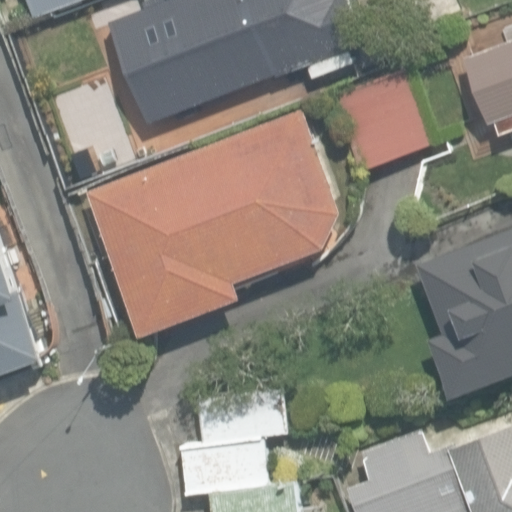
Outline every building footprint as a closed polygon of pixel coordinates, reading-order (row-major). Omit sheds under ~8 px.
[(31,0),(37,15),(78,0),(31,0)] [(176,0),(212,94),(273,70),(276,77),(312,63),(318,79),(364,61),(358,47),(371,42),(366,28),(387,20),(379,0),(176,0)] [(511,128),(511,35),(471,50),(494,118),(500,116),(505,131),(511,128)] [(43,89),(72,175),(156,147),(127,61),(43,89)] [(339,93),(368,170),(438,144),(437,139),(410,67),(339,93)] [(95,188),(150,332),(251,294),(244,276),(332,242),(348,208),(309,106),(95,188)] [(0,381),(50,362),(48,357),(54,355),(0,212),(0,381)] [(435,334),(457,391),(511,370),(511,224),(424,258),(451,329),(435,334)] [(216,491),(218,511),(305,511),(302,479),(274,482),(268,434),(295,431),(289,383),(202,394),(208,442),(187,444),(193,493),(216,491)] [(463,511),(480,506),(482,511),(511,511),(511,417),(435,447),(427,424),(368,446),(378,474),(354,482),(365,511),(463,511)]
